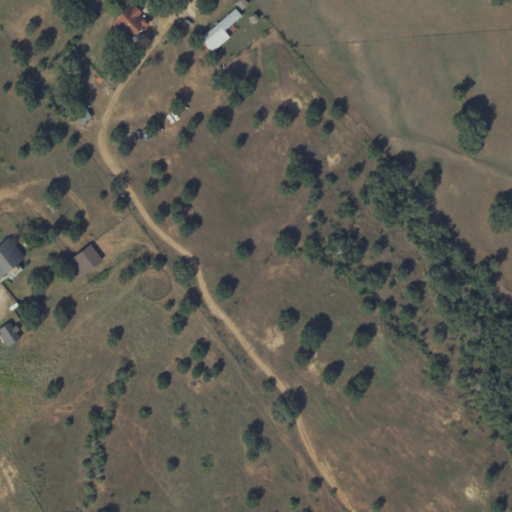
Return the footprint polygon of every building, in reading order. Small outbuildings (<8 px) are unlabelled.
[(236,0),(234,2),(240,10),(247,4),(243,0),(236,0)] [(110,20),(129,40),(148,22),(129,3),(110,20)] [(229,38),(223,30),(241,16),(234,8),(199,37),(211,52),(229,38)] [(79,125),(90,118),(83,106),(72,113),(79,125)] [(0,274),(24,260),(11,237),(0,243),(0,274)] [(68,258),(77,275),(101,262),(91,245),(68,258)] [(0,338),(5,346),(20,337),(11,321),(0,326),(0,338)]
